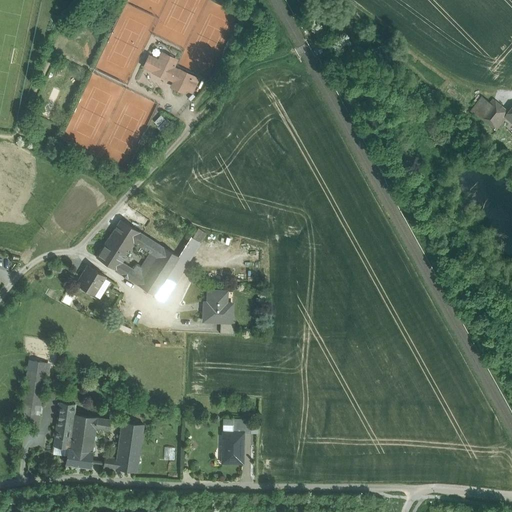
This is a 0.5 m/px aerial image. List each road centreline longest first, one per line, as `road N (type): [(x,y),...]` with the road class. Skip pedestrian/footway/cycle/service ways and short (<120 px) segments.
road 1 (track): [(0,305),(36,264),(90,242),(255,65),(322,39),(301,0)]
road 2 (unclassified): [(413,490),(97,476),(0,484)]
road 3 (track): [(334,0),(456,80),(511,95)]
